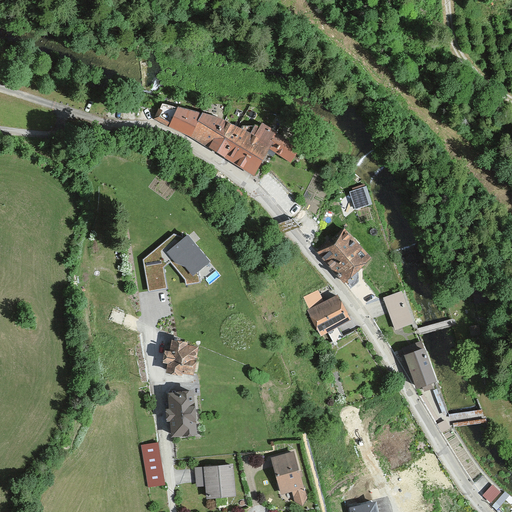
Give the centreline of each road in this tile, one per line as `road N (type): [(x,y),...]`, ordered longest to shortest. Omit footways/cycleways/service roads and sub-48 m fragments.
road 1 (unclassified): [(486,511),(354,309),(259,197),(162,130),(92,120),(8,90)]
road 2 (residential): [(172,511),(146,316)]
road 3 (track): [(447,0),(457,52),(511,104)]
